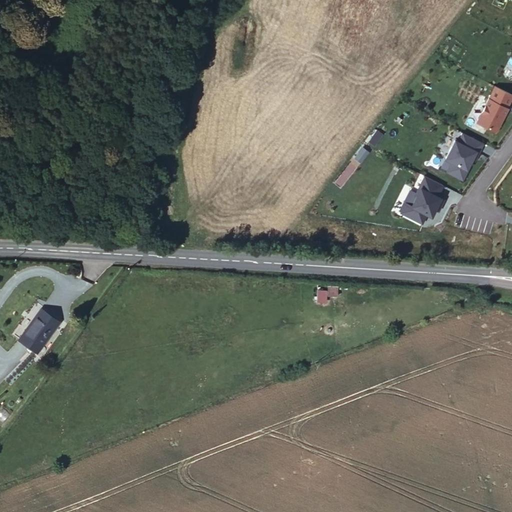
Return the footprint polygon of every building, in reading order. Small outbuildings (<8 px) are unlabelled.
[(511,101),(511,94),(494,86),(476,124),(496,134),(511,101)] [(485,144),(461,132),(456,141),(454,140),(443,160),(449,163),(444,173),(462,182),(471,163),(475,164),(485,144)] [(443,186),(424,176),(415,193),(410,190),(398,213),(422,225),(427,216),(431,218),(442,198),(438,196),(443,186)] [(326,294),(337,295),(337,288),(316,287),(315,302),(326,302),(326,294)] [(42,307),(20,337),(38,350),(61,322),(42,307)]
